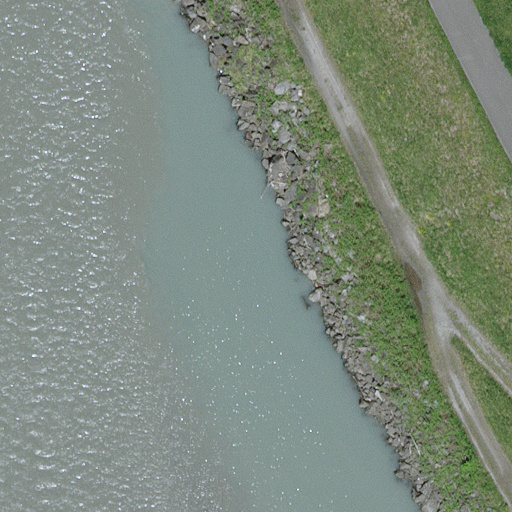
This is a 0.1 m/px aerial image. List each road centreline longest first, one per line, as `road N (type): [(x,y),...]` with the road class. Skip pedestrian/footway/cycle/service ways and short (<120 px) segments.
road 1 (track): [(511,489),(460,396),(424,296),(282,0)]
road 2 (track): [(511,386),(424,296)]
